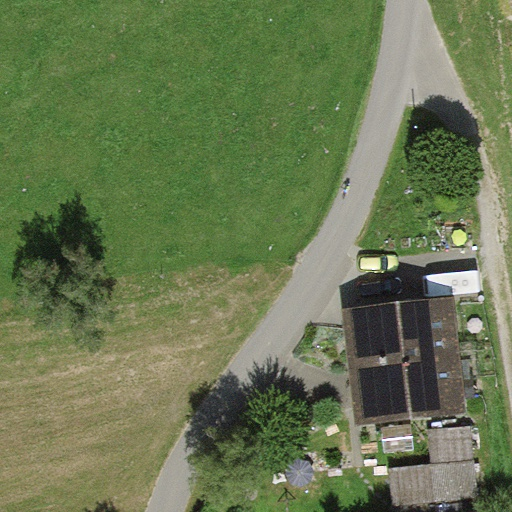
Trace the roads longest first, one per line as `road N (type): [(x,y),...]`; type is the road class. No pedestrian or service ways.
road 1 (unclassified): [(176,511),(337,237),(408,54),(410,0)]
road 2 (track): [(408,54),(460,110),(482,166),(511,331)]
